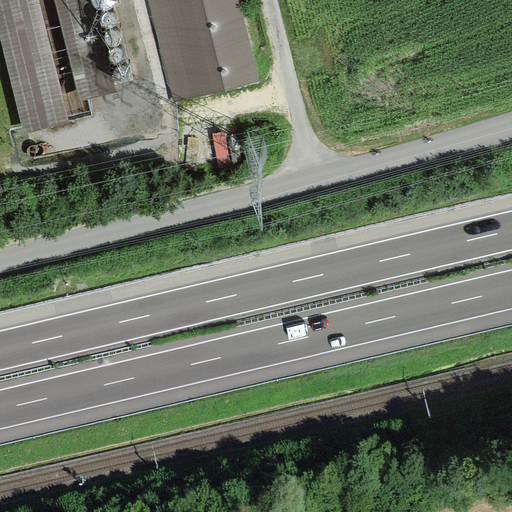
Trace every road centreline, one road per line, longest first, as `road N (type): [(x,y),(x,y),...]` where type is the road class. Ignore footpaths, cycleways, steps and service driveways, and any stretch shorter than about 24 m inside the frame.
road 1 (residential): [(0,262),(511,125)]
road 2 (motorway): [(511,230),(0,350)]
road 3 (motorway): [(0,408),(511,289)]
road 4 (track): [(270,0),(315,181)]
